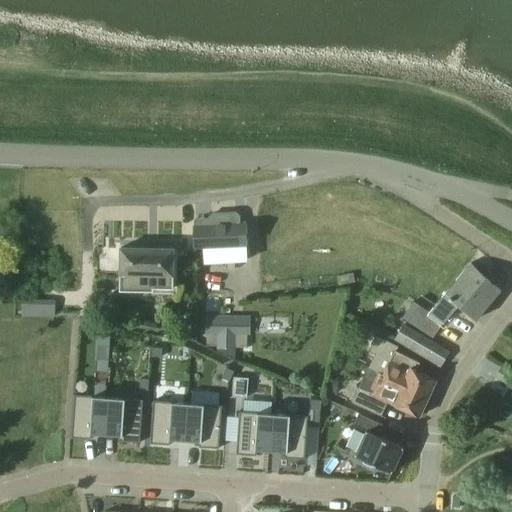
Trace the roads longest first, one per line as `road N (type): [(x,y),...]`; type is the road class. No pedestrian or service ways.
road 1 (unclassified): [(405,180),(321,163),(0,154)]
road 2 (residential): [(230,487),(71,475),(0,495)]
road 3 (residential): [(425,500),(428,439),(444,391),(511,305)]
road 4 (residential): [(425,500),(230,487)]
road 5 (residential): [(405,180),(511,272)]
